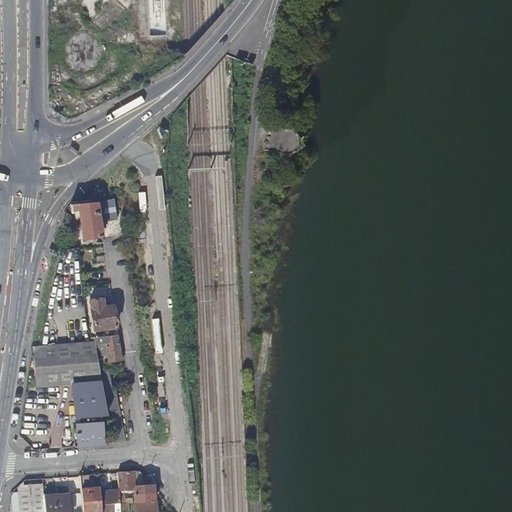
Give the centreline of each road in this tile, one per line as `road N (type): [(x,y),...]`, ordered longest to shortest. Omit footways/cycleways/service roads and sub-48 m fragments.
road 1 (secondary): [(243,0),(182,71),(35,144)]
road 2 (secondary): [(79,175),(184,85),(256,0)]
road 3 (residential): [(113,241),(148,460)]
road 4 (secondary): [(0,426),(22,266)]
road 5 (secondary): [(6,0),(8,154)]
road 6 (residential): [(0,468),(148,460)]
road 7 (secondary): [(35,144),(35,0)]
